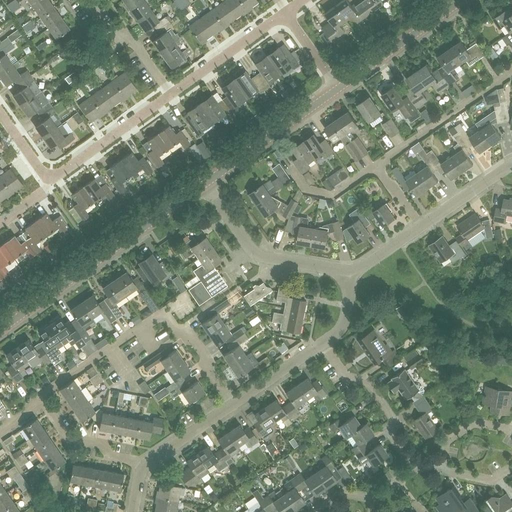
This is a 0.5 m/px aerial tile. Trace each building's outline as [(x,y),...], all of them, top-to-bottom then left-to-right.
[(16,0),(12,0),(6,4),(9,8),(18,2),(16,0)] [(42,0),(33,7),(40,17),(54,7),(48,0),(42,0)] [(124,6),(129,13),(146,2),(144,0),(122,0),(125,4),(124,5),(124,6)] [(190,3),(188,0),(184,0),(177,5),(180,10),(185,7),(190,3)] [(239,0),(224,0),(223,1),(235,18),(241,13),(242,15),(247,11),(239,0)] [(256,0),(239,0),(247,11),(252,8),(251,7),(258,1),(256,0)] [(347,0),(342,0),(335,5),(345,19),(351,15),(355,21),(359,18),(361,20),(370,13),(360,0),(352,6),(347,0)] [(360,0),(370,13),(380,6),(378,4),(382,2),(381,0),(360,0)] [(223,1),(211,9),(224,28),(229,24),(228,23),(235,18),(223,1)] [(9,8),(12,12),(21,6),(18,2),(9,8)] [(146,2),(129,13),(132,17),(133,17),(134,16),(137,21),(152,10),(146,2)] [(345,19),(335,5),(324,13),(331,21),(321,28),(331,41),(341,34),(339,32),(343,29),(339,24),(345,19)] [(40,17),(48,28),(62,18),(54,7),(40,17)] [(224,28),(211,9),(200,18),(212,34),(219,30),(220,31),(224,28)] [(505,25),(510,32),(511,30),(511,14),(508,9),(493,19),(499,29),(505,25)] [(152,10),(137,21),(145,31),(148,36),(168,21),(169,21),(165,16),(159,21),(152,10)] [(62,18),(48,28),(55,38),(69,29),(62,18)] [(191,30),(186,34),(189,39),(195,35),(201,44),(206,41),(205,39),(212,34),(200,18),(188,26),(191,30)] [(21,26),(24,29),(33,23),(30,19),(21,26)] [(168,21),(148,36),(159,52),(179,37),(176,33),(171,37),(166,31),(172,26),(168,21)] [(33,23),(24,29),(27,33),(35,27),(33,23)] [(0,49),(11,41),(7,37),(1,41),(0,39),(0,32),(1,32),(0,30),(0,49)] [(179,37),(159,52),(170,67),(191,52),(187,47),(181,52),(177,45),(182,42),(179,37)] [(293,39),(289,42),(294,50),(298,47),(293,39)] [(45,40),(36,46),(39,51),(47,44),(45,40)] [(14,47),(13,44),(11,41),(0,49),(0,53),(2,56),(0,56),(0,72),(12,64),(5,54),(14,47)] [(460,41),(449,49),(459,64),(465,59),(470,65),(485,55),(476,42),(466,49),(460,41)] [(277,47),(266,55),(280,74),(291,66),(293,69),(299,65),(298,62),(300,61),(294,51),(291,53),(283,43),(277,47)] [(443,65),(438,69),(449,85),(460,77),(453,68),(459,64),(449,49),(438,56),(443,65)] [(112,55),(108,58),(113,64),(117,61),(112,55)] [(266,55),(254,63),(260,71),(255,75),(266,89),(271,85),(269,82),(280,74),(266,55)] [(12,64),(0,72),(0,77),(5,85),(13,79),(17,84),(30,75),(26,70),(20,75),(16,69),(20,65),(17,61),(12,64)] [(426,65),(416,71),(427,87),(433,83),(439,92),(449,85),(438,69),(432,73),(426,65)] [(244,70),(233,79),(246,97),(257,90),(260,93),(266,89),(255,75),(250,78),(244,70)] [(427,87),(416,71),(406,78),(412,87),(405,91),(416,107),(427,100),(420,91),(427,87)] [(124,72),(113,80),(126,98),(131,95),(130,93),(136,89),(124,72)] [(69,84),(77,78),(73,73),(65,78),(69,84)] [(21,89),(12,95),(20,106),(40,92),(37,87),(32,91),(27,85),(33,80),(30,75),(17,84),(21,89)] [(83,85),(87,81),(84,76),(79,79),(83,85)] [(221,87),(227,95),(222,99),(232,113),(237,109),(235,106),(246,98),(246,97),(233,79),(221,87)] [(113,80),(101,88),(113,105),(119,101),(120,102),(126,98),(113,80)] [(70,94),(76,90),(72,85),(67,89),(70,94)] [(398,107),(406,118),(417,110),(408,96),(402,100),(393,87),(382,95),(393,110),(398,107)] [(101,88),(90,96),(103,115),(108,111),(107,109),(113,105),(101,88)] [(462,92),(466,98),(467,97),(471,94),(467,88),(462,92)] [(496,88),(491,92),(497,123),(504,122),(497,90),(496,88)] [(503,88),(497,90),(504,122),(510,121),(503,88)] [(39,116),(52,106),(49,101),(41,91),(40,92),(20,106),(28,116),(36,110),(39,116)] [(211,94),(199,103),(213,121),(224,114),(231,123),(233,122),(235,124),(238,122),(232,113),(222,99),(217,102),(211,94)] [(103,115),(90,96),(78,105),(90,122),(97,117),(98,118),(103,115)] [(357,105),(369,122),(381,114),(369,97),(357,105)] [(268,103),(273,109),(277,106),(273,99),(268,103)] [(187,111),(193,119),(188,123),(198,137),(204,133),(201,130),(213,121),(199,103),(187,111)] [(43,121),(35,126),(42,137),(57,127),(61,124),(58,120),(54,123),(49,116),(56,111),(52,106),(39,116),(43,121)] [(348,111),(336,119),(362,157),(369,153),(357,136),(355,138),(352,134),(350,131),(358,126),(348,111)] [(78,124),(83,120),(77,112),(72,116),(78,124)] [(427,123),(433,119),(429,114),(424,118),(427,123)] [(382,124),(391,137),(400,131),(391,118),(382,124)] [(336,119),(324,127),(334,142),(340,138),(345,145),(356,162),(362,157),(336,119)] [(480,129),(490,145),(501,138),(490,122),(480,129)] [(460,123),(455,127),(466,143),(471,140),(474,145),(480,153),(490,145),(480,129),(469,137),(460,123)] [(179,141),(185,148),(190,144),(180,130),(175,133),(168,125),(158,133),(169,149),(179,141)] [(57,127),(42,137),(50,148),(58,142),(62,147),(74,138),(70,133),(65,137),(57,127)] [(458,132),(454,127),(449,130),(453,135),(458,132)] [(462,149),(452,156),(462,172),(473,164),(464,152),(470,148),(466,143),(455,127),(454,127),(458,132),(453,135),(462,149)] [(147,141),(142,145),(157,167),(163,163),(158,156),(169,149),(158,133),(146,141),(147,141)] [(228,142),(223,135),(218,138),(217,144),(220,148),(228,142)] [(315,135),(304,142),(315,158),(322,153),(325,157),(334,151),(325,139),(320,142),(315,135)] [(193,151),(199,147),(196,144),(195,142),(190,146),(193,151)] [(315,158),(304,142),(293,150),(298,158),(293,161),(301,173),(310,167),(308,163),(315,158)] [(207,146),(201,150),(207,158),(213,153),(207,146)] [(423,149),(435,166),(438,170),(443,167),(451,179),(462,172),(452,156),(441,163),(432,149),(427,153),(423,148),(423,149)] [(427,166),(417,173),(427,188),(438,181),(430,169),(435,166),(423,149),(418,152),(427,166)] [(277,150),(271,153),(275,159),(280,155),(277,150)] [(131,151),(120,159),(131,175),(142,168),(148,177),(153,173),(152,171),(142,156),(137,160),(131,151)] [(109,167),(115,176),(110,179),(120,194),(126,190),(121,183),(131,175),(120,159),(109,167)] [(278,175),(285,171),(279,163),(272,168),(278,175)] [(403,187),(408,184),(416,196),(427,188),(417,173),(406,180),(397,167),(391,170),(403,187)] [(10,168),(0,175),(0,177),(12,194),(17,191),(16,189),(22,185),(10,168)] [(0,177),(0,200),(6,197),(7,198),(12,194),(0,177)] [(249,194),(256,204),(270,195),(270,194),(284,185),(279,177),(272,182),(274,185),(267,190),(263,184),(249,194)] [(105,183),(100,186),(94,178),(83,186),(94,201),(104,194),(110,201),(115,197),(105,183)] [(328,178),(322,182),(327,190),(330,190),(334,187),(328,178)] [(74,207),(69,211),(78,223),(83,220),(85,223),(89,219),(87,217),(88,216),(83,209),(94,201),(83,186),(72,194),(78,202),(73,206),(74,207)] [(270,195),(256,204),(264,216),(275,209),(283,214),(282,215),(289,219),(291,215),(293,212),(297,204),(298,202),(292,199),(288,205),(271,196),(270,195)] [(125,205),(130,212),(135,209),(142,204),(136,197),(125,205)] [(511,200),(503,199),(502,209),(496,208),(493,221),(505,223),(507,214),(511,214),(511,200)] [(371,220),(376,216),(383,226),(395,218),(385,203),(377,209),(373,204),(364,210),(371,220)] [(119,211),(123,217),(130,213),(125,206),(119,211)] [(349,214),(355,222),(359,219),(362,223),(368,219),(359,207),(349,214)] [(46,235),(56,228),(62,235),(67,231),(57,217),(52,220),(46,212),(35,220),(46,235)] [(462,233),(456,238),(462,247),(469,243),(466,239),(484,227),(486,238),(492,236),(489,219),(480,221),(475,214),(457,226),(462,233)] [(289,219),(285,231),(299,233),(297,243),(311,245),(314,228),(301,226),(302,217),(291,215),(289,219)] [(359,219),(355,222),(347,227),(358,243),(370,235),(362,223),(359,219)] [(35,220),(24,228),(30,236),(25,239),(36,254),(41,250),(35,243),(46,235),(35,220)] [(311,245),(325,248),(327,233),(334,231),(336,240),(344,237),(338,221),(316,228),(314,228),(311,245)] [(493,230),(496,240),(502,238),(500,229),(493,230)] [(14,235),(3,243),(14,258),(25,251),(30,258),(36,254),(25,239),(20,243),(14,235)] [(194,252),(198,258),(213,248),(205,236),(197,242),(193,237),(178,248),(185,258),(194,252)] [(440,261),(448,256),(453,262),(465,254),(456,240),(449,245),(442,236),(429,245),(440,261)] [(3,243),(0,244),(0,271),(3,277),(9,273),(4,266),(14,258),(3,243)] [(63,257),(70,252),(66,247),(59,252),(63,257)] [(197,276),(185,284),(188,288),(194,298),(203,310),(214,303),(211,297),(227,286),(213,264),(221,259),(213,248),(198,258),(202,264),(192,270),(197,276)] [(60,260),(53,249),(48,252),(55,263),(60,260)] [(141,266),(136,270),(144,281),(149,278),(152,282),(160,277),(162,281),(173,274),(163,260),(158,263),(151,254),(139,262),(141,266)] [(488,266),(493,274),(500,269),(495,261),(488,266)] [(125,272),(114,279),(125,295),(135,288),(148,307),(154,303),(137,277),(131,281),(125,272)] [(9,273),(3,277),(7,282),(12,278),(9,273)] [(114,279),(102,287),(108,296),(103,300),(113,314),(116,319),(122,314),(115,302),(125,295),(114,279)] [(263,282),(244,296),(251,306),(272,291),(270,287),(266,286),(263,282)] [(285,302),(284,308),(304,311),(306,301),(288,297),(289,291),(278,289),(276,300),(285,302)] [(92,295),(81,302),(92,317),(96,323),(104,318),(100,312),(102,310),(107,318),(113,314),(103,300),(98,303),(92,295)] [(213,315),(201,323),(209,335),(224,324),(217,313),(232,302),(229,297),(210,310),(213,315)] [(76,317),(70,321),(73,325),(85,343),(90,339),(86,332),(81,324),(92,317),(81,302),(71,309),(76,317)] [(395,308),(401,316),(408,311),(403,303),(395,308)] [(304,311),(284,308),(283,314),(274,312),(273,317),(302,322),(304,311)] [(60,317),(49,324),(59,340),(63,345),(69,342),(71,345),(74,343),(79,349),(86,344),(85,343),(73,325),(67,329),(60,317)] [(272,321),(272,322),(281,323),(280,330),(300,333),(302,322),(273,317),(272,321)] [(49,324),(38,332),(44,340),(39,343),(50,359),(54,365),(60,360),(57,355),(60,353),(58,349),(63,345),(59,340),(49,324)] [(224,324),(209,335),(216,345),(224,339),(228,344),(244,333),(240,328),(231,334),(224,324)] [(473,327),(462,333),(472,350),(483,344),(473,327)] [(382,360),(387,366),(399,358),(394,350),(391,351),(386,344),(384,345),(373,329),(357,340),(368,356),(374,364),(382,360)] [(231,349),(222,355),(230,366),(246,356),(238,345),(248,338),(244,333),(228,344),(231,349)] [(17,346),(27,361),(31,366),(41,359),(44,363),(50,359),(39,343),(34,347),(28,339),(17,346)] [(17,346),(6,354),(13,364),(7,368),(16,382),(23,378),(20,373),(24,370),(21,365),(27,361),(17,346)] [(151,359),(143,364),(146,369),(160,360),(168,371),(183,361),(175,349),(167,355),(163,350),(151,359)] [(417,354),(405,362),(411,370),(423,361),(417,354)] [(246,356),(230,366),(237,376),(245,371),(249,376),(270,362),(269,360),(270,359),(268,355),(253,366),(246,356)] [(174,381),(165,387),(169,393),(186,382),(182,376),(190,371),(183,361),(168,371),(174,381)] [(92,367),(86,371),(91,378),(89,379),(91,383),(99,377),(92,367)] [(392,380),(386,383),(393,392),(398,389),(405,399),(410,396),(414,402),(423,396),(416,392),(418,390),(403,369),(390,378),(392,380)] [(46,377),(40,380),(44,386),(50,382),(46,377)] [(99,377),(91,383),(94,387),(102,381),(99,377)] [(316,380),(311,384),(307,378),(296,385),(306,399),(316,392),(320,398),(326,394),(316,380)] [(59,389),(66,400),(80,390),(73,379),(59,389)] [(138,384),(144,394),(150,389),(144,380),(138,384)] [(186,382),(169,393),(172,398),(182,391),(189,403),(205,392),(197,381),(189,386),(186,382)] [(31,386),(35,392),(41,388),(37,382),(31,386)] [(296,385),(285,392),(291,401),(286,404),(296,418),(301,414),(298,411),(303,408),(300,403),(306,399),(296,385)] [(511,391),(486,386),(483,402),(492,404),(491,410),(509,414),(511,399),(511,391)] [(80,390),(66,400),(74,410),(87,401),(92,398),(85,387),(80,390)] [(423,396),(414,402),(412,403),(415,407),(421,415),(413,421),(424,438),(437,429),(427,414),(432,410),(425,399),(423,396)] [(276,399),(265,407),(274,421),(280,417),(283,422),(289,418),(291,421),(296,418),(286,404),(281,408),(276,399)] [(87,401),(74,410),(81,421),(90,415),(93,420),(100,422),(101,412),(102,411),(100,410),(99,409),(95,412),(87,401)] [(252,411),(247,414),(263,437),(271,431),(272,429),(269,425),(274,421),(265,407),(254,414),(252,411)] [(98,429),(111,431),(114,415),(101,412),(100,422),(98,429)] [(111,431),(124,434),(127,417),(114,415),(111,431)] [(140,419),(137,436),(150,439),(151,431),(161,433),(163,418),(153,416),(152,422),(140,419)] [(338,427),(345,438),(351,434),(361,427),(353,416),(343,423),(338,427)] [(124,434),(137,436),(140,419),(127,417),(124,434)] [(22,428),(29,438),(43,429),(36,418),(22,428)] [(331,431),(338,427),(343,423),(340,418),(328,426),(331,431)] [(358,444),(351,449),(354,454),(367,446),(363,440),(373,434),(366,423),(361,427),(351,434),(358,444)] [(248,427),(243,430),(239,424),(228,432),(238,446),(244,441),(248,447),(258,441),(248,427)] [(29,438),(37,449),(51,439),(43,429),(29,438)] [(228,432),(218,439),(223,447),(218,451),(227,465),(233,461),(230,458),(235,454),(232,450),(238,446),(228,432)] [(2,441),(5,445),(10,442),(13,439),(11,435),(2,441)] [(37,449),(44,460),(58,450),(51,439),(37,449)] [(10,442),(5,445),(9,451),(14,448),(10,442)] [(272,442),(265,447),(266,448),(270,453),(276,449),(272,442)] [(303,444),(298,448),(301,452),(307,448),(303,444)] [(367,446),(354,454),(362,465),(368,460),(372,465),(387,455),(380,444),(370,451),(367,446)] [(208,446),(197,453),(206,467),(217,460),(223,468),(227,465),(218,451),(213,454),(208,446)] [(58,450),(44,460),(51,470),(65,461),(58,450)] [(196,454),(195,451),(188,456),(190,458),(186,460),(190,466),(185,470),(180,473),(188,485),(193,482),(195,484),(200,480),(199,479),(209,472),(206,467),(197,453),(196,454)] [(18,456),(14,459),(17,463),(25,457),(23,453),(18,456)] [(336,480),(329,470),(334,466),(326,455),(321,459),(326,465),(315,473),(325,488),(336,480)] [(283,460),(290,470),(295,466),(289,456),(283,460)] [(25,457),(17,463),(20,466),(28,461),(25,457)] [(69,481),(82,483),(85,466),(72,464),(69,481)] [(6,471),(9,475),(17,469),(14,465),(6,471)] [(82,483),(95,485),(98,469),(85,466),(82,483)] [(337,470),(342,476),(347,472),(343,466),(337,470)] [(20,473),(17,469),(9,475),(11,479),(20,473)] [(95,485),(107,488),(110,471),(98,469),(95,485)] [(110,471),(107,488),(120,490),(123,474),(110,471)] [(300,473),(294,477),(302,488),(307,484),(315,495),(325,488),(315,473),(305,480),(300,473)] [(29,480),(32,484),(32,483),(40,478),(37,474),(29,480)] [(289,491),(283,494),(294,509),(304,502),(297,491),(302,488),(294,477),(284,484),(289,491)] [(157,490),(156,497),(178,501),(180,487),(160,483),(158,491),(157,490)] [(21,492),(23,496),(32,491),(29,487),(21,492)] [(439,511),(456,511),(460,510),(465,506),(463,502),(452,487),(435,498),(439,504),(436,507),(439,511)] [(274,490),(262,498),(272,511),(277,511),(279,511),(289,511),(294,509),(283,494),(279,498),(274,490)] [(32,491),(23,496),(26,500),(34,494),(32,491)] [(0,496),(0,511),(14,503),(6,492),(0,496)] [(260,500),(247,509),(248,511),(272,511),(262,498),(259,494),(256,496),(260,500)] [(511,502),(507,494),(500,499),(490,495),(484,499),(492,511),(491,511),(503,511),(511,506),(511,502)] [(156,503),(155,511),(161,511),(175,511),(178,501),(156,497),(155,503),(156,503)] [(309,500),(312,508),(321,504),(319,497),(309,500)] [(465,506),(460,510),(461,511),(478,511),(469,498),(463,502),(465,506)] [(0,511),(19,511),(14,503),(0,511)] [(105,506),(104,511),(109,511),(115,511),(117,503),(112,503),(112,507),(105,506)]
